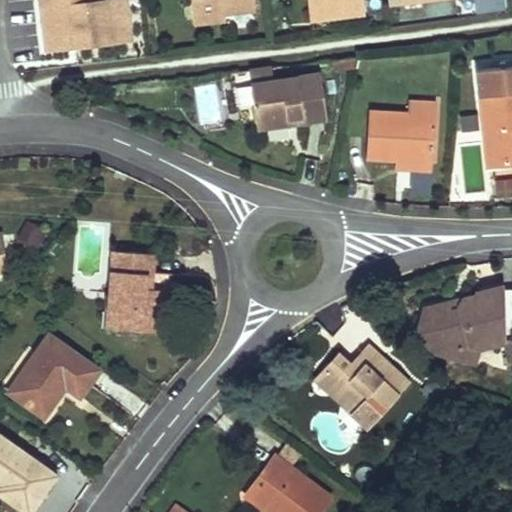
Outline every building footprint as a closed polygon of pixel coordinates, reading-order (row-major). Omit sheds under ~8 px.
[(96,4),(95,0),(41,0),(48,52),(84,48),(83,45),(93,44),(94,46),(131,41),(126,1),(96,4)] [(194,0),(197,24),(228,21),(228,14),(256,11),(254,0),(194,0)] [(363,0),(312,0),(315,19),(365,14),(363,0)] [(511,66),(479,69),(488,168),(511,166),(511,66)] [(303,122),(327,119),(321,74),(249,83),(254,120),(302,114),(303,122)] [(201,126),(230,120),(222,81),(193,86),(201,126)] [(408,113),(369,110),(366,160),(398,163),(431,165),(436,101),(409,99),(408,113)] [(254,120),(255,129),(303,122),(302,114),(254,120)] [(398,163),(397,169),(430,172),(431,165),(398,163)] [(433,191),(434,175),(413,174),(412,190),(433,191)] [(511,180),(497,181),(498,199),(511,198),(511,180)] [(151,271),(152,252),(112,249),(109,293),(108,309),(118,309),(117,328),(140,330),(141,320),(155,321),(157,289),(150,288),(145,288),(146,271),(151,271)] [(482,346),(502,341),(501,286),(464,296),(458,303),(459,308),(448,311),(446,300),(426,305),(423,315),(421,314),(416,332),(439,339),(435,352),(459,359),(460,357),(477,362),(482,346)] [(141,320),(140,330),(162,331),(164,289),(157,289),(155,321),(141,320)] [(104,292),(101,327),(117,328),(118,309),(108,309),(109,293),(104,292)] [(464,296),(446,300),(448,311),(459,308),(458,303),(464,296)] [(99,370),(49,334),(9,391),(44,417),(61,393),(52,387),(57,380),(66,386),(81,396),(99,370)] [(511,340),(502,341),(504,364),(511,363),(511,340)] [(373,369),(383,358),(367,343),(349,362),(356,369),(364,360),(373,369)] [(350,411),(367,428),(410,383),(383,358),(373,369),(364,360),(356,369),(349,362),(337,351),(321,369),(333,381),(331,383),(355,405),(350,411)] [(313,377),(350,411),(355,405),(331,383),(333,381),(321,369),(313,377)] [(57,380),(52,387),(61,393),(66,386),(57,380)] [(0,485),(0,494),(24,511),(30,511),(57,475),(0,434),(0,475),(5,479),(0,486),(0,485)] [(318,511),(331,496),(274,454),(261,472),(263,479),(259,479),(256,479),(253,482),(251,486),(250,492),(253,498),(257,500),(255,503),(267,511),(318,511)] [(168,511),(189,511),(175,503),(168,511)]
